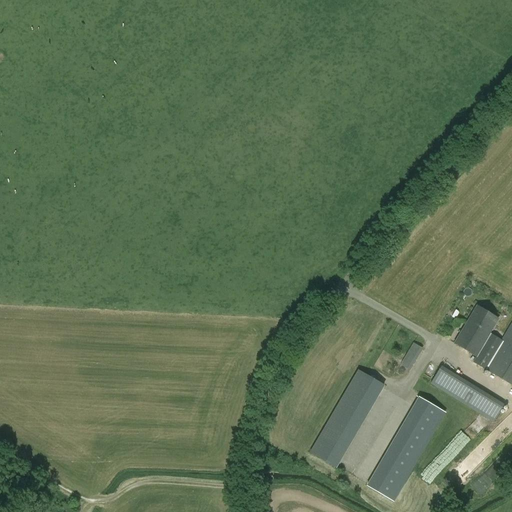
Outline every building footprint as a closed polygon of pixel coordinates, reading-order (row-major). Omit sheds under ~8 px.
[(476,307),(454,344),(476,357),(490,334),(498,320),(476,307)] [(501,340),(483,370),(511,386),(511,322),(511,323),(501,340)] [(476,357),(472,363),(483,370),(501,340),(490,334),(476,357)] [(413,344),(400,365),(410,372),(423,350),(413,344)] [(441,366),(430,384),(493,423),(504,405),(441,366)] [(357,371),(309,453),(336,469),(379,395),(384,386),(371,379),(357,371)] [(417,396),(365,485),(393,502),(445,412),(417,396)] [(484,487),(506,472),(500,463),(478,479),(484,487)]
